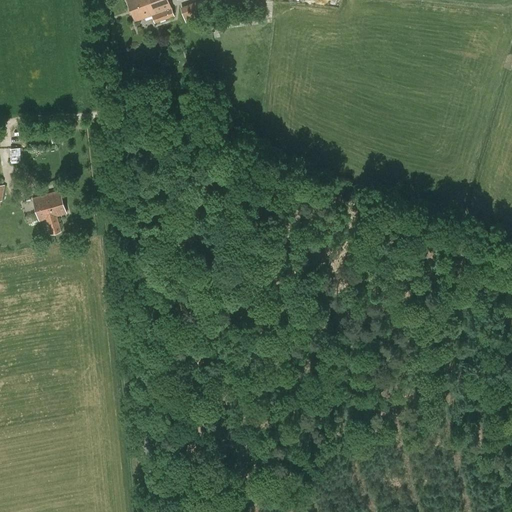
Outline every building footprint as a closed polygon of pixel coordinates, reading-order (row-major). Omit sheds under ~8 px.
[(127,0),(131,11),(147,5),(145,0),(127,0)] [(155,22),(174,15),(168,0),(145,0),(147,5),(131,11),(135,21),(152,15),(155,22)] [(204,2),(193,6),(197,17),(208,13),(204,2)] [(21,147),(11,147),(12,162),(22,162),(21,147)] [(39,220),(45,218),(50,234),(61,231),(56,215),(67,212),(60,190),(32,198),(39,220)]
